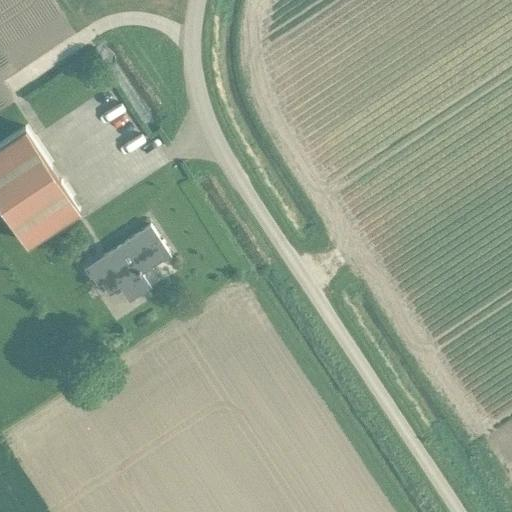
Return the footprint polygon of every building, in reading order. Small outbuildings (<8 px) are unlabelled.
[(96,82),(86,85),(94,109),(103,106),(96,82)] [(109,86),(100,90),(107,106),(116,103),(109,86)] [(70,126),(81,124),(78,113),(91,110),(86,90),(63,96),(70,126)] [(42,115),(27,128),(49,153),(65,140),(42,115)] [(0,203),(26,243),(78,208),(24,126),(0,141),(0,203)] [(141,272),(169,253),(149,223),(102,254),(105,258),(87,270),(96,284),(100,282),(108,294),(122,284),(130,296),(149,284),(141,272)]
